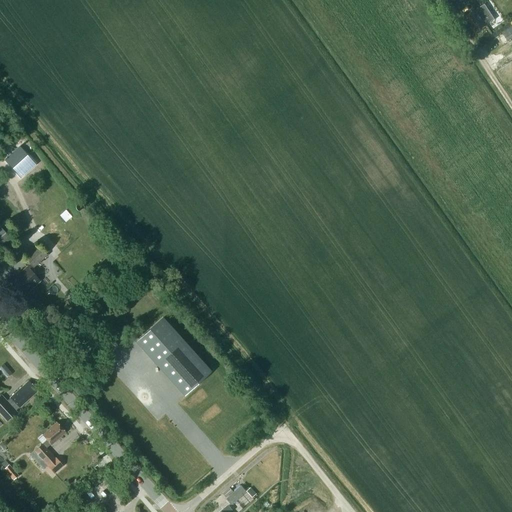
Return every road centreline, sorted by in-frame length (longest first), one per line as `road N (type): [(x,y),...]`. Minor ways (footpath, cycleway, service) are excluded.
road 1 (secondary): [(169,511),(0,321)]
road 2 (unclassified): [(351,511),(284,436),(273,436),(184,511)]
